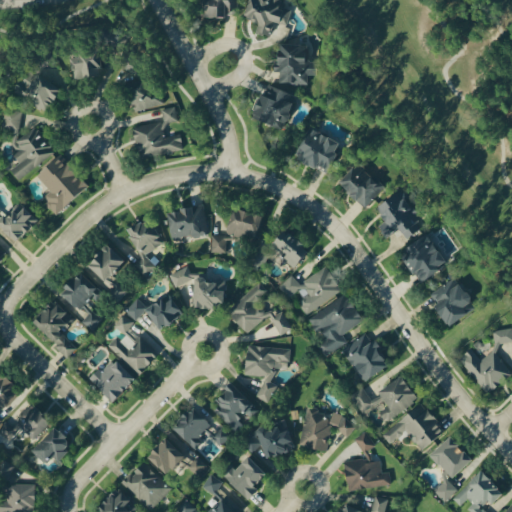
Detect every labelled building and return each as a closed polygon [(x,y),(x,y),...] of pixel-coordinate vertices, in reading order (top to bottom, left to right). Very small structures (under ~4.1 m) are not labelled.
[(207,0),(206,19),(236,20),(237,0),(207,0)] [(252,0),(244,18),(261,27),(257,35),(268,40),(272,32),(283,37),(296,11),(274,0),(252,0)] [(279,85),(308,87),(309,77),(318,78),(319,64),(314,63),(315,53),(309,52),(309,48),(282,46),(280,65),(275,65),(274,74),(280,75),(279,85)] [(101,78),(100,71),(105,70),(102,52),(71,56),(75,82),(101,78)] [(256,121),(285,132),(298,98),(269,87),(256,121)] [(161,96),(153,99),(149,88),(129,94),(136,115),(164,106),(161,96)] [(184,153),(181,137),(169,139),(167,126),(178,123),(176,109),(161,112),(163,124),(135,129),(140,160),(184,153)] [(3,130),(21,131),(21,112),(4,112),(3,130)] [(15,146),(21,153),(14,159),(20,165),(10,174),(21,185),(55,153),(33,129),(15,146)] [(297,159),(328,175),(343,147),(312,131),(297,159)] [(91,189),(71,163),(66,167),(60,160),(37,177),(51,194),(43,200),(57,217),(91,189)] [(366,211),(386,190),(360,165),(340,186),(366,211)] [(401,232),(405,240),(424,232),(408,194),(378,207),(385,225),(380,228),(385,239),(401,232)] [(0,227),(16,245),(39,224),(20,204),(5,218),(0,212),(0,227)] [(174,243),(209,236),(203,208),(182,212),(182,214),(168,217),(174,243)] [(264,219),(235,210),(227,236),(256,245),(264,219)] [(142,278),(160,268),(152,253),(164,246),(151,221),(127,233),(142,261),(135,265),(142,278)] [(311,254),(288,232),(272,249),(295,270),(311,254)] [(403,260),(415,277),(417,275),(424,284),(453,262),(445,250),(439,255),(426,237),(408,250),(411,254),(403,260)] [(211,255),(229,255),(229,238),(211,238),(211,255)] [(0,263),(9,256),(0,246),(0,263)] [(127,264),(109,247),(89,268),(107,285),(127,264)] [(343,295),(328,270),(299,286),(295,279),(280,287),(287,301),(296,296),(307,315),(343,295)] [(194,312),(224,312),(224,293),(218,293),(218,285),(204,285),(205,277),(189,276),(189,274),(173,273),(173,289),(195,290),(194,312)] [(84,308),(100,291),(82,275),(57,302),(77,320),(86,310),(84,308)] [(453,329),(477,309),(454,279),(429,299),(453,329)] [(248,337),(267,319),(277,329),(280,337),(292,332),(288,321),(281,314),(275,316),(270,310),(263,313),(259,304),(269,294),(261,286),(256,288),(241,302),(239,303),(231,310),(236,324),(248,337)] [(139,301),(125,311),(134,323),(148,313),(162,333),(185,316),(170,296),(148,313),(139,301)] [(348,345),(343,337),(364,324),(347,297),(307,322),(316,336),(329,357),(348,345)] [(77,351),(61,336),(75,322),(55,303),(33,324),(68,360),(77,351)] [(82,324),(92,333),(102,322),(92,313),(82,324)] [(140,377),(160,356),(141,337),(135,344),(126,335),(134,327),(124,317),(114,328),(123,336),(111,349),(140,377)] [(495,347),(511,344),(511,331),(493,333),(495,347)] [(345,349),(363,385),(391,370),(377,342),(371,345),(367,338),(345,349)] [(290,351),(247,349),(246,378),(261,379),(260,402),(274,403),(275,371),(289,372),(290,351)] [(480,363),(472,352),(460,360),(486,397),(511,379),(511,376),(495,353),(480,363)] [(137,381),(114,360),(92,383),(115,405),(137,381)] [(0,415),(21,394),(1,374),(0,375),(0,415)] [(379,414),(385,424),(420,403),(407,381),(381,396),(389,409),(379,414)] [(238,436),(244,429),(239,424),(245,417),(252,424),(261,414),(232,387),(216,405),(220,408),(214,414),(238,436)] [(371,406),(364,391),(352,397),(360,412),(371,406)] [(52,428),(35,405),(0,430),(0,434),(8,445),(25,433),(32,442),(52,428)] [(214,423),(196,406),(173,431),(196,452),(205,443),(200,438),(214,423)] [(381,434),(389,446),(408,434),(420,453),(445,438),(427,407),(381,434)] [(300,448),(327,454),(331,434),(351,438),(355,422),(318,414),(318,412),(307,410),(300,448)] [(268,462),(296,453),(288,424),(247,436),(252,453),(264,449),(268,462)] [(54,458),(58,463),(75,447),(58,429),(34,453),(46,465),(54,458)] [(349,494),(392,487),(390,475),(382,476),(380,463),(370,465),(368,451),(376,449),(374,435),(358,438),(362,461),(345,464),(349,494)] [(474,463),(453,439),(432,458),(453,482),(474,463)] [(167,478),(186,458),(167,440),(148,460),(167,478)] [(247,500),(269,477),(248,457),(226,481),(247,500)] [(198,479),(209,467),(199,458),(188,470),(198,479)] [(147,511),(151,511),(172,492),(145,464),(122,486),(147,511)] [(484,511),(485,511),(504,495),(484,473),(452,501),(462,511),(465,509),(468,511),(484,511)] [(223,484),(211,476),(202,489),(214,497),(223,484)] [(435,495),(446,505),(458,493),(447,482),(435,495)] [(35,511),(36,487),(7,487),(6,501),(0,500),(0,511),(35,511)] [(102,511),(137,511),(125,495),(117,500),(115,498),(100,508),(102,511)] [(389,511),(390,510),(392,507),(381,501),(374,500),(372,511),(371,511),(358,511),(357,511),(347,506),(343,511),(389,511)] [(235,511),(225,502),(216,511),(235,511)]
